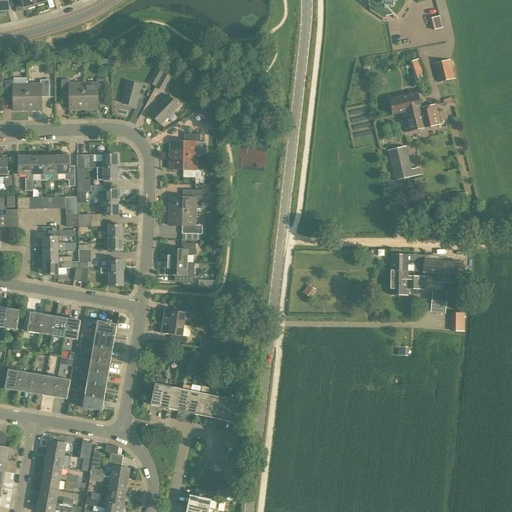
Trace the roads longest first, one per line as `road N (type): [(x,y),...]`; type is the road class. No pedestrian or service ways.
road 1 (secondary): [(249,511),(307,0)]
road 2 (residential): [(141,306),(150,165),(144,147),(111,129),(0,132)]
road 3 (track): [(511,242),(291,241)]
road 4 (residential): [(122,433),(141,306)]
road 5 (secondary): [(0,40),(113,0)]
